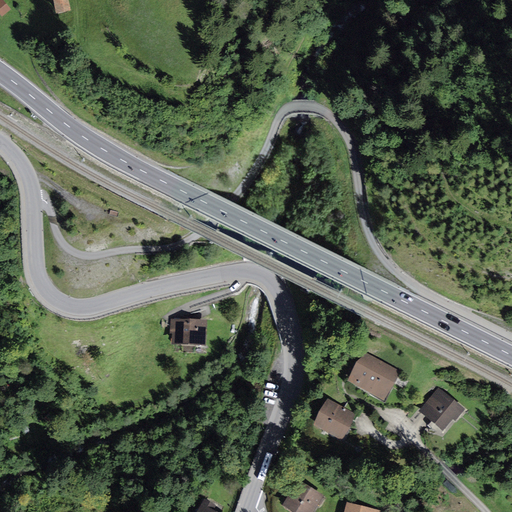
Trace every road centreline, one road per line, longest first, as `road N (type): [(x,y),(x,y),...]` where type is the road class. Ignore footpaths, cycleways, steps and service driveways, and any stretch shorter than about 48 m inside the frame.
road 1 (tertiary): [(0,143),(26,171),(38,271),(57,299),(94,304),(245,271),(277,288),(290,333),(290,378),(246,505)]
road 2 (primary): [(0,72),(134,165),(511,356)]
road 3 (track): [(293,106),(278,116),(236,194),(198,235),(173,246),(80,254),(62,241),(48,204),(33,198)]
road 4 (track): [(511,335),(389,266),(371,242),(341,127),(328,110),(293,106)]
